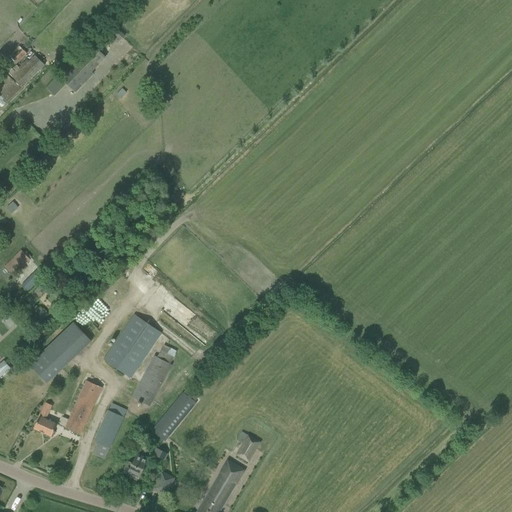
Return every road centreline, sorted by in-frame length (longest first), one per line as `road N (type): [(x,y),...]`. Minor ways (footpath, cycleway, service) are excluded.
road 1 (track): [(511,59),(200,354),(132,303)]
road 2 (unclassified): [(144,511),(0,462)]
